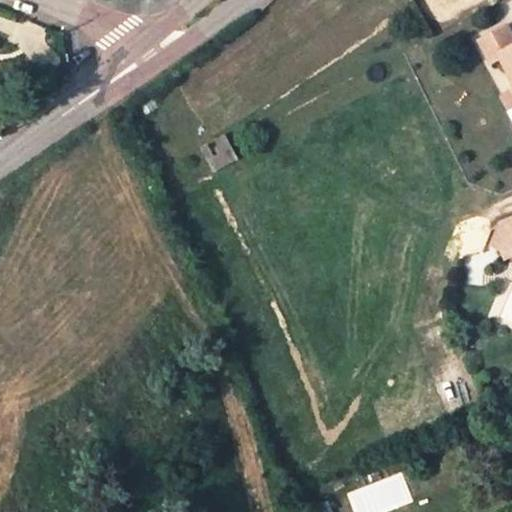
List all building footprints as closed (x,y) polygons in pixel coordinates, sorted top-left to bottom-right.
[(511,36),(505,25),(479,39),(492,62),(500,57),(511,78),(511,86),(511,87),(511,89),(511,36)] [(174,167),(154,119),(140,125),(159,172),(174,167)] [(214,171),(238,159),(226,135),(203,147),(214,171)] [(511,216),(501,222),(482,238),(501,248),(511,220),(511,216)] [(511,256),(511,220),(501,248),(506,260),(511,256)] [(422,430),(480,403),(457,354),(399,381),(422,430)]
